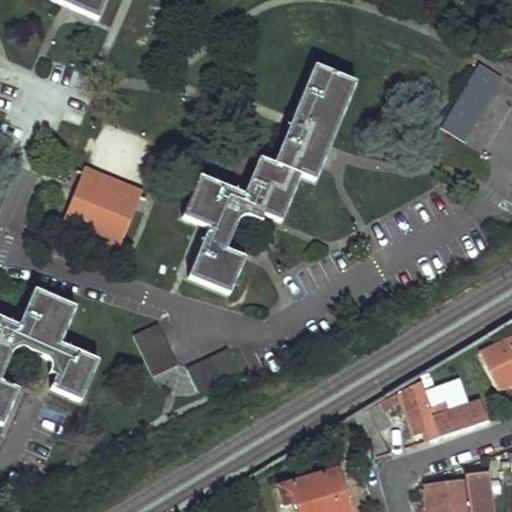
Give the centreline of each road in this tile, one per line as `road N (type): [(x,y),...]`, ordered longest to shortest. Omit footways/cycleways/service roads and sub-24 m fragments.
road 1 (residential): [(0,250),(264,330),(472,220),(511,171)]
road 2 (residential): [(399,511),(394,490),(406,470),(511,429)]
